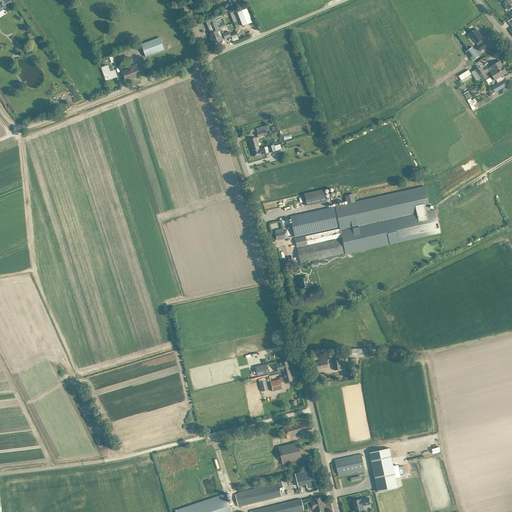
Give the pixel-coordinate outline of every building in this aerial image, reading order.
[(511,0),(500,0),(504,4),(505,3),(506,5),(509,9),(511,6),(511,0)] [(237,12),(242,26),(252,22),(247,8),(237,12)] [(210,24),(207,25),(210,33),(213,32),(219,30),(219,28),(223,27),(225,26),(226,26),(224,19),(222,19),(220,20),(215,22),(210,24)] [(483,39),(476,29),(470,34),(479,46),(478,47),(481,51),(487,46),(484,42),(483,43),(481,40),(483,39)] [(210,33),(210,34),(214,43),(223,40),(221,36),(219,37),(217,32),(220,31),(219,30),(213,32),(210,33)] [(236,39),(242,37),(240,31),(234,33),(236,39)] [(164,50),(160,37),(141,44),(145,57),(164,50)] [(479,56),(472,47),(466,52),(473,61),(479,56)] [(115,54),(109,56),(111,63),(114,62),(116,66),(119,65),(115,54)] [(477,69),(471,72),(477,81),(482,78),(483,81),(492,75),(496,80),(501,77),(503,75),(507,73),(500,61),(488,68),(490,71),(485,73),(481,66),(477,69)] [(129,69),(122,72),(125,80),(140,75),(136,65),(128,68),(129,69)] [(102,68),(104,75),(106,80),(111,78),(112,78),(117,76),(115,70),(110,72),(108,66),(102,68)] [(471,74),(469,70),(459,76),(461,80),(471,74)] [(498,83),(492,87),(492,88),(495,93),(502,88),(504,91),(508,88),(506,86),(503,80),(498,83)] [(470,99),(467,100),(473,110),(476,109),(474,105),(471,100),(470,99)] [(268,129),(267,124),(256,128),(257,132),(258,136),(266,134),(265,130),(268,129)] [(254,138),(249,139),(254,156),(259,155),(266,153),(268,152),(268,151),(269,151),(269,153),(276,151),(276,150),(274,146),(274,144),(264,147),(259,149),(256,137),(254,138)] [(345,254),(441,233),(436,210),(431,211),(425,186),(355,202),(353,193),(345,195),(347,204),(290,216),(295,237),(296,237),(296,238),(295,238),(301,263),(318,259),(318,260),(313,261),(310,264),(312,266),(314,264),(324,262),(328,263),(328,260),(324,258),(345,253),(345,254)] [(326,201),(323,189),(304,193),(306,206),(326,201)] [(275,233),(277,240),(289,237),(287,230),(275,233)] [(300,284),(301,289),(309,287),(306,277),(299,278),(300,284)] [(319,362),(315,363),(316,369),(329,367),(327,359),(319,361),(319,362)] [(285,382),(292,380),(287,361),(276,364),(278,371),(282,370),(283,376),(279,377),(280,379),(270,381),(272,391),(282,389),(281,381),(285,380),(285,382)] [(255,366),(257,376),(269,373),(267,364),(255,366)] [(264,377),(258,379),(259,382),(261,391),(268,389),(266,382),(265,380),(264,377)] [(296,436),(295,433),(308,429),(306,421),(300,422),(300,421),(283,426),(284,428),(279,430),(280,434),(285,433),(287,438),(296,436)] [(282,464),(297,460),(302,459),(297,442),(278,447),(282,464)] [(245,470),(279,461),(278,456),(275,446),(265,448),(266,454),(268,454),(268,456),(264,457),(263,457),(263,453),(258,454),(256,454),(256,459),(253,459),(253,456),(251,456),(250,453),(246,454),(245,470)] [(396,477),(401,476),(398,465),(394,466),(390,448),(370,452),(378,491),(398,487),(396,477)] [(361,454),(340,459),(335,460),(339,475),(365,469),(361,454)] [(307,488),(311,487),(315,486),(312,470),(307,471),(295,474),(298,486),(306,484),(307,488)] [(281,496),(280,490),(284,490),(281,481),(257,487),(258,488),(237,493),(238,493),(235,494),(238,507),(281,496)] [(231,511),(226,493),(175,510),(176,511),(231,511)] [(313,509),(315,508),(315,511),(318,511),(324,511),(321,497),(314,499),(314,500),(311,501),(313,509)] [(362,499),(353,501),(355,511),(364,509),(363,506),(371,504),(369,497),(362,499)] [(297,511),(299,511),(304,510),(301,499),(296,500),(251,511),(297,511)]
